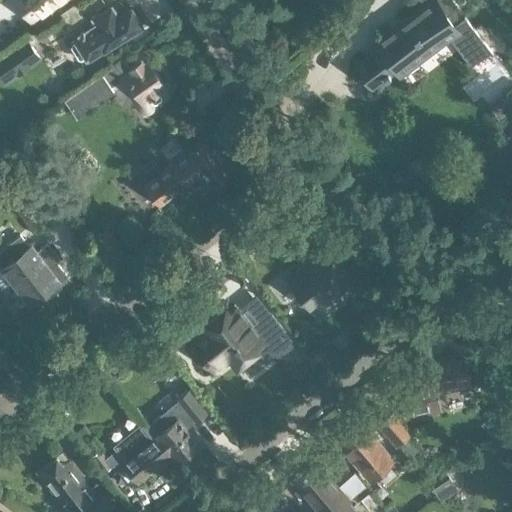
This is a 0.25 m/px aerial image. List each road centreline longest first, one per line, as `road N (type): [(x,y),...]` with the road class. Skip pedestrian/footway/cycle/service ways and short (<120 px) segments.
road 1 (residential): [(0,404),(306,167)]
road 2 (residential): [(169,511),(447,298)]
road 3 (residential): [(306,167),(192,0)]
road 4 (residential): [(447,298),(306,167)]
